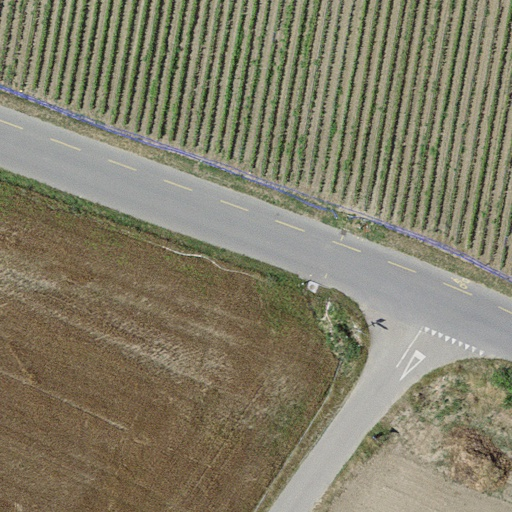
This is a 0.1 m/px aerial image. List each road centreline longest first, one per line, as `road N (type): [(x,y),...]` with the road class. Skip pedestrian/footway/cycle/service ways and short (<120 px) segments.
road 1 (tertiary): [(442,299),(0,135)]
road 2 (unclassified): [(292,511),(442,299)]
